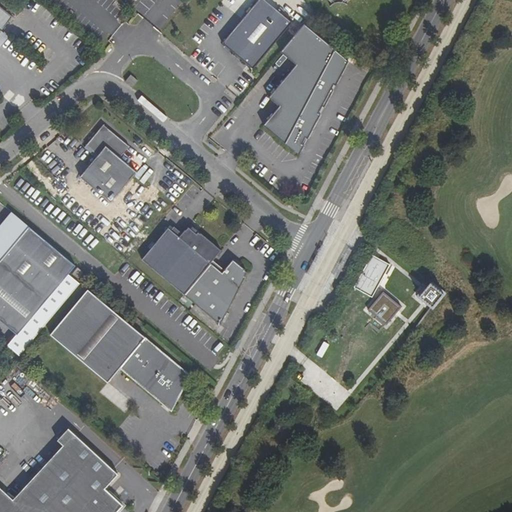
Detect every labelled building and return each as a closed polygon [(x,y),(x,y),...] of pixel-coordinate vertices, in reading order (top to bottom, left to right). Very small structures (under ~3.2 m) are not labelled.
[(293,23),(264,0),(261,0),(228,43),(257,69),(293,23)] [(0,32),(1,31),(13,18),(0,7),(0,32)] [(347,62),(303,25),(281,52),(296,64),(269,97),(279,106),(263,125),(299,155),(304,145),(301,144),(305,137),(308,139),(320,115),(317,114),(321,107),(324,108),(332,91),(330,90),(332,85),(335,87),(347,62)] [(1,31),(0,32),(0,48),(9,38),(1,31)] [(133,87),(138,81),(131,74),(126,80),(133,87)] [(105,124),(100,129),(86,145),(99,155),(80,177),(111,203),(137,172),(120,158),(130,146),(109,128),(106,125),(105,124)] [(0,320),(17,335),(75,265),(28,226),(0,260),(0,320)] [(210,263),(220,251),(197,232),(195,234),(187,227),(178,238),(167,229),(141,259),(183,295),(210,263)] [(227,266),(233,259),(226,252),(219,259),(227,266)] [(210,263),(183,295),(219,325),(248,273),(233,260),(222,273),(210,263)] [(78,268),(73,274),(80,280),(85,274),(78,268)] [(420,298),(419,300),(431,309),(432,308),(434,310),(447,293),(430,280),(417,295),(420,298)] [(88,290),(47,339),(104,387),(116,373),(163,407),(176,404),(191,376),(145,337),(142,336),(88,290)] [(402,306),(384,291),(367,312),(385,327),(402,306)] [(315,355),(321,358),(328,344),(322,341),(315,355)] [(350,395),(311,365),(299,380),(338,410),(350,395)] [(171,413),(176,404),(163,407),(171,413)] [(63,446),(74,434),(68,429),(57,440),(63,446)] [(0,511),(116,511),(123,505),(105,488),(118,474),(74,434),(63,446),(13,500),(0,487),(0,511)]
